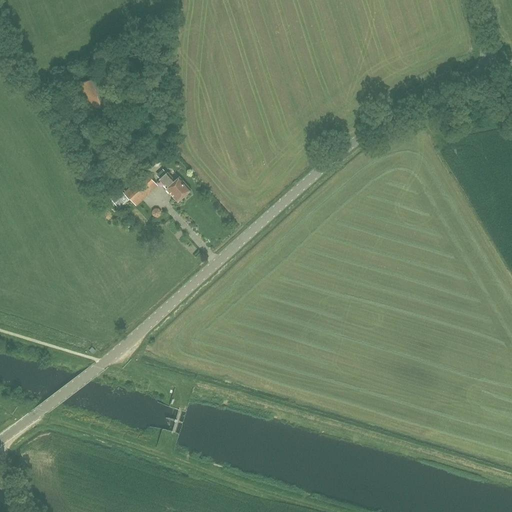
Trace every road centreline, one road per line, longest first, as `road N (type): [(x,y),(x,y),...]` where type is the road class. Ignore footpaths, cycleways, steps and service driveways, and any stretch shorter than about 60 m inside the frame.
road 1 (unclassified): [(0,440),(105,363),(363,134),(492,69)]
road 2 (track): [(336,511),(0,405)]
